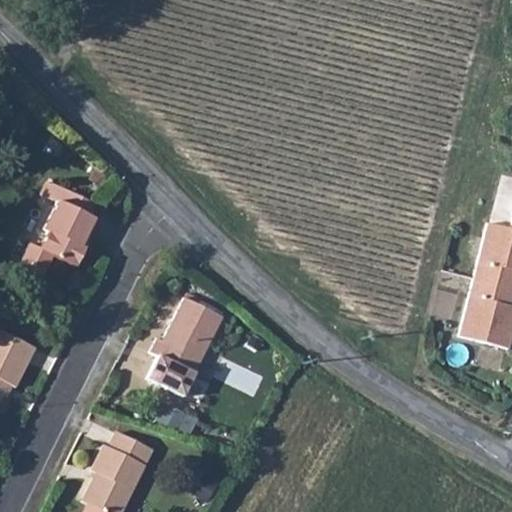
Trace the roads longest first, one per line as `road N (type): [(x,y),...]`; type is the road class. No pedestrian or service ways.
road 1 (unclassified): [(172,203),(346,368),(511,468)]
road 2 (residential): [(2,511),(172,203)]
road 3 (unclassified): [(0,33),(172,203)]
